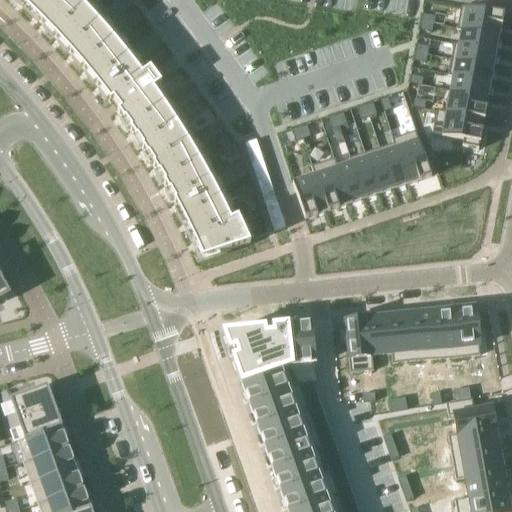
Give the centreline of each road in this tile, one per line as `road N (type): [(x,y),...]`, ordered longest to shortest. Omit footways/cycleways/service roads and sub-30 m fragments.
road 1 (residential): [(150,314),(511,269)]
road 2 (unclassified): [(150,314),(94,196),(46,128)]
road 3 (unclassified): [(220,507),(150,314)]
road 4 (unclassified): [(93,330),(159,511)]
road 5 (unclassified): [(0,164),(61,257),(93,330)]
